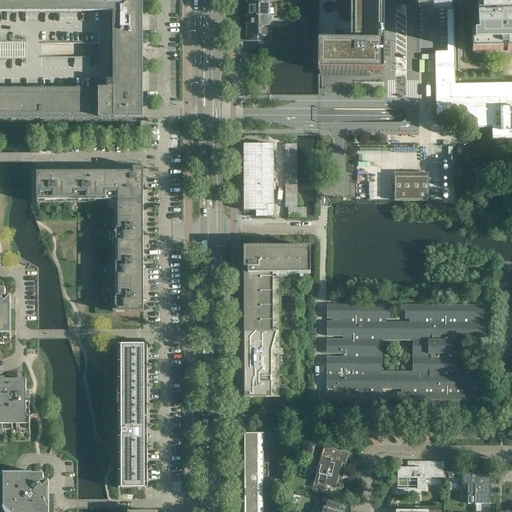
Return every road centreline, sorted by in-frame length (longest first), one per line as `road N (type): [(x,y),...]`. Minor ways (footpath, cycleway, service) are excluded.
road 1 (secondary): [(204,231),(205,505)]
road 2 (secondary): [(217,505),(218,231)]
road 3 (secondary): [(197,0),(204,231)]
road 4 (secondary): [(218,231),(217,0)]
road 5 (residential): [(365,511),(371,452),(511,450)]
road 6 (residential): [(167,503),(166,334)]
road 7 (residential): [(0,158),(164,158)]
road 8 (residential): [(19,334),(166,334)]
